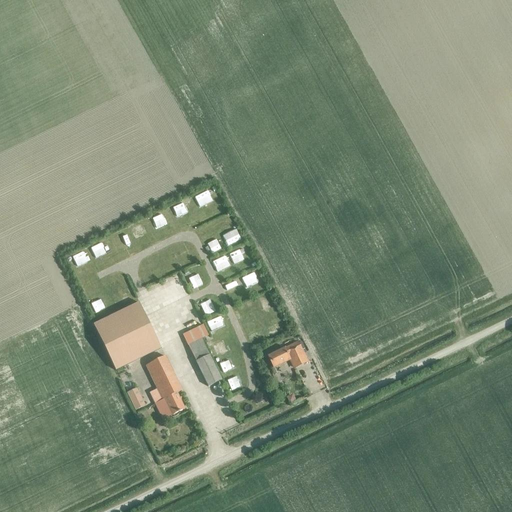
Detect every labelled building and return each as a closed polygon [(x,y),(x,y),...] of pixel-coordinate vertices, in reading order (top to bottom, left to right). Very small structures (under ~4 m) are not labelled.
[(202,199),(215,194),(210,184),(197,190),(202,199)] [(173,201),(178,211),(190,206),(185,196),(173,201)] [(173,221),(179,218),(173,202),(167,205),(173,221)] [(143,225),(150,222),(147,214),(140,217),(143,225)] [(225,229),(229,238),(240,233),(236,225),(225,229)] [(78,251),(82,261),(92,257),(87,246),(78,251)] [(158,283),(164,293),(169,290),(163,280),(158,283)] [(139,303),(93,325),(115,371),(161,349),(139,303)] [(282,309),(270,314),(275,325),(287,321),(282,309)] [(203,325),(182,335),(188,346),(208,387),(221,380),(201,339),(208,336),(203,325)] [(220,352),(231,347),(229,341),(217,346),(220,352)] [(268,356),(268,357),(273,369),(290,361),(294,369),(306,363),(297,343),(284,349),(268,356)] [(317,355),(312,358),(315,366),(321,364),(317,355)] [(172,415),(185,409),(178,393),(182,391),(164,357),(145,366),(162,401),(156,404),(159,410),(167,406),(172,415)] [(127,393),(135,411),(144,406),(136,389),(127,393)] [(228,410),(230,416),(238,413),(236,407),(228,410)]
